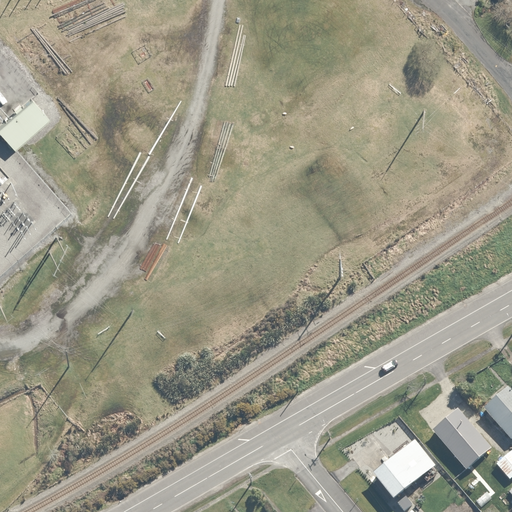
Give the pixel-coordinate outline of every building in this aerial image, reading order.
[(0,130),(16,149),(50,120),(34,102),(0,130)] [(511,388),(508,384),(482,406),(509,439),(511,436),(511,388)] [(457,408),(432,429),(464,468),(490,447),(457,408)] [(414,438),(369,472),(390,499),(417,478),(421,483),(434,473),(430,469),(434,466),(414,438)] [(511,472),(511,451),(496,464),(507,477),(511,472)]
